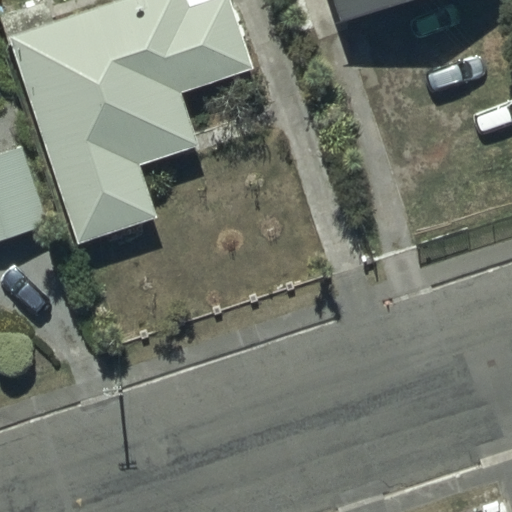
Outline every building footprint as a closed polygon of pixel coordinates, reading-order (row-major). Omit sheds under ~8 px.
[(104,0),(47,19),(41,2),(0,15),(0,28),(73,243),(154,215),(138,167),(197,146),(179,92),(250,68),(226,0),(104,0)] [(339,0),(349,30),(447,0),(339,0)] [(398,22),(353,38),(370,92),(418,79),(398,22)] [(511,28),(495,33),(511,83),(511,28)] [(0,150),(0,234),(47,220),(23,143),(0,150)]
